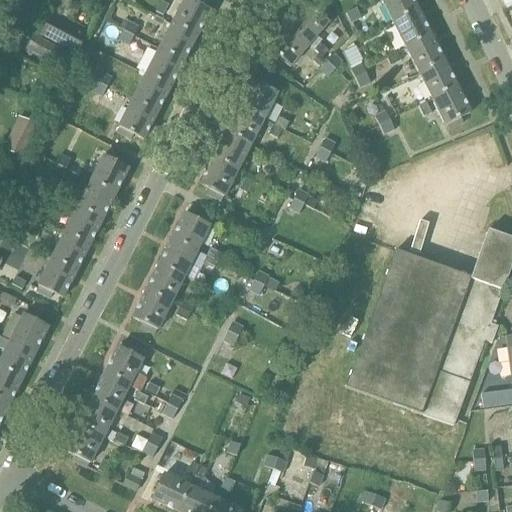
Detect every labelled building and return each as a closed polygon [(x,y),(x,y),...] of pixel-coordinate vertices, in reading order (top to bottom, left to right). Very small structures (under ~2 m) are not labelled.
[(184,0),(171,25),(196,38),(209,13),(199,8),(202,3),(194,0),(185,0),(185,1),(184,0)] [(416,12),(410,0),(378,0),(392,25),(416,12)] [(286,29),(307,47),(326,25),(305,7),(286,29)] [(354,11),(346,15),(350,24),(358,20),(354,11)] [(392,25),(405,51),(430,38),(416,12),(392,25)] [(128,25),(123,34),(132,38),(136,30),(128,25)] [(171,25),(157,51),(183,64),(196,38),(171,25)] [(55,27),(47,42),(75,57),(83,42),(55,27)] [(307,47),(286,29),(267,51),(288,69),(307,47)] [(128,47),(132,38),(123,34),(119,42),(128,47)] [(67,55),(33,36),(25,49),(59,69),(67,55)] [(418,77),(443,64),(430,38),(405,51),(418,77)] [(313,51),(321,59),(327,53),(318,45),(313,51)] [(157,51),(144,77),(169,90),(183,64),(157,51)] [(396,54),(385,60),(389,68),(400,62),(396,54)] [(332,56),(325,64),(333,70),(339,63),(332,56)] [(326,77),(333,70),(325,64),(319,71),(326,77)] [(431,103),(456,90),(443,64),(418,77),(431,103)] [(358,69),(349,74),(353,82),(362,78),(358,69)] [(102,77),(97,86),(106,90),(110,81),(102,77)] [(144,77),(130,103),(156,116),(169,90),(144,77)] [(366,87),(362,78),(353,82),(357,91),(366,87)] [(28,96),(46,105),(55,88),(37,79),(28,96)] [(251,83),(237,109),(262,122),(276,96),(275,96),(278,91),(263,84),(262,86),(260,88),(251,83)] [(106,90),(97,86),(92,94),(110,103),(114,95),(106,90)] [(456,90),(431,103),(444,128),(445,128),(447,132),(461,125),(459,121),(469,115),(456,90)] [(142,142),(156,116),(130,103),(117,128),(118,130),(116,134),(130,141),(131,139),(132,136),(142,142)] [(425,105),(417,108),(422,119),(431,115),(425,105)] [(249,148),(262,122),(237,109),(224,135),(249,148)] [(381,116),(373,121),(377,129),(386,125),(381,116)] [(16,119),(0,151),(0,152),(21,163),(37,130),(16,119)] [(278,119),(274,127),(284,132),(287,125),(278,119)] [(386,125),(377,129),(382,138),(390,133),(386,125)] [(224,135),(211,161),(236,173),(249,148),(224,135)] [(324,143),(319,152),(328,156),(332,148),(324,143)] [(328,156),(319,152),(315,160),(323,165),(328,156)] [(89,183),(114,196),(127,171),(117,166),(118,164),(119,161),(105,154),(103,159),(102,158),(89,183)] [(59,156),(54,166),(65,171),(69,162),(59,156)] [(222,199),(236,173),(211,161),(198,186),(208,192),(205,196),(219,203),(222,199)] [(71,164),(68,171),(78,177),(81,169),(71,164)] [(65,171),(54,166),(50,176),(60,181),(65,171)] [(74,185),(78,177),(68,171),(63,180),(74,185)] [(487,182),(394,223),(321,412),(411,447),(472,288),(511,282),(511,252),(509,253),(491,213),(499,209),(487,182)] [(76,210),(101,222),(114,196),(89,183),(76,210)] [(298,191),(293,201),(303,206),(308,196),(298,191)] [(298,216),(303,206),(293,201),(287,211),(298,216)] [(101,222),(76,210),(63,236),(88,248),(101,222)] [(34,211),(30,219),(39,224),(43,215),(34,211)] [(170,242),(195,254),(209,228),(207,228),(209,223),(196,216),(193,220),(184,215),(170,242)] [(34,232),(39,224),(30,219),(25,228),(34,232)] [(88,248),(63,236),(50,261),(75,274),(88,248)] [(182,280),(195,254),(170,242),(157,267),(182,280)] [(209,250),(205,258),(215,263),(219,255),(209,250)] [(212,271),(215,263),(205,258),(201,266),(212,271)] [(75,274),(50,261),(37,288),(35,293),(49,300),(51,297),(52,295),(62,300),(75,274)] [(157,267),(144,293),(169,306),(182,280),(157,267)] [(257,272),(252,282),(263,288),(268,278),(257,272)] [(10,286),(21,291),(25,283),(14,278),(10,286)] [(263,288),(252,282),(247,292),(258,298),(263,288)] [(156,332),(169,306),(144,293),(131,319),(141,325),(139,329),(152,336),(155,332),(156,332)] [(183,302),(179,310),(189,315),(193,307),(183,302)] [(189,315),(179,310),(175,318),(186,323),(189,315)] [(9,342),(34,355),(47,330),(38,325),(37,324),(39,320),(25,312),(24,315),(23,317),(22,317),(9,342)] [(231,326),(227,335),(236,339),(240,331),(231,326)] [(236,339),(227,335),(223,343),(232,348),(236,339)] [(9,342),(0,360),(0,370),(21,381),(34,355),(9,342)] [(117,349),(104,375),(128,388),(135,376),(142,362),(141,361),(143,356),(129,349),(126,354),(117,349)] [(0,370),(0,403),(8,407),(21,381),(0,370)] [(115,413),(128,388),(104,375),(90,401),(115,413)] [(145,381),(135,376),(128,388),(139,393),(145,383),(145,381)] [(511,391),(487,395),(489,410),(511,406),(511,391)] [(136,394),(132,402),(143,407),(147,399),(136,394)] [(171,399),(167,407),(176,412),(180,403),(171,399)] [(102,439),(115,413),(90,401),(77,427),(102,439)] [(176,412),(167,407),(163,416),(172,420),(176,412)] [(89,465),(102,439),(77,427),(64,452),(74,458),(72,462),(86,469),(88,465),(89,465)] [(151,436),(141,455),(151,460),(161,441),(151,436)] [(230,446),(226,455),(235,459),(239,450),(230,446)] [(499,448),(490,450),(492,461),(501,460),(499,448)] [(480,453),(470,455),(472,464),(482,463),(480,453)] [(266,457),(262,467),(271,471),(275,461),(266,457)] [(502,471),(501,460),(492,461),(493,473),(502,471)] [(275,461),(271,471),(281,475),(285,465),(275,461)] [(483,473),(482,463),(472,464),(473,474),(483,473)] [(194,479),(198,468),(191,464),(186,475),(194,479)] [(206,472),(198,468),(194,479),(202,482),(206,472)] [(127,477),(122,488),(134,494),(143,475),(132,470),(128,477),(127,477)] [(311,476),(308,485),(317,488),(320,478),(311,476)] [(172,511),(178,511),(189,489),(163,477),(151,502),(172,511)] [(225,480),(221,488),(231,492),(234,485),(225,480)] [(210,511),(216,502),(189,489),(178,511),(210,511)] [(483,492),(473,494),(475,504),(485,502),(483,492)] [(364,494),(360,504),(370,507),(374,497),(364,494)] [(374,497),(370,507),(379,511),(383,501),(374,497)] [(237,511),(216,502),(210,511),(237,511)]
